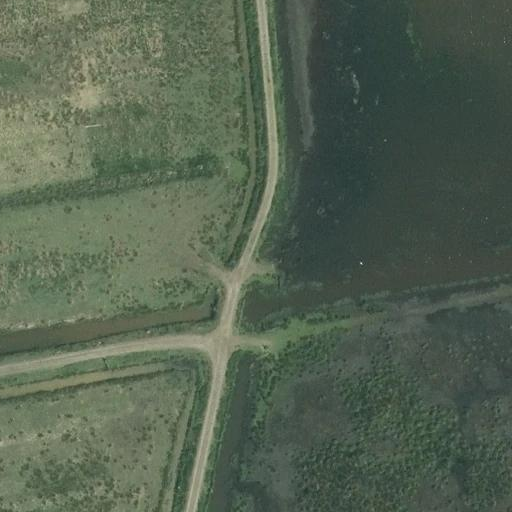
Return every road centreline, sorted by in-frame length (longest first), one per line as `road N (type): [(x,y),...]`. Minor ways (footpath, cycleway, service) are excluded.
road 1 (track): [(190,511),(223,342),(167,343),(0,371)]
road 2 (track): [(223,342),(273,164),(260,0)]
